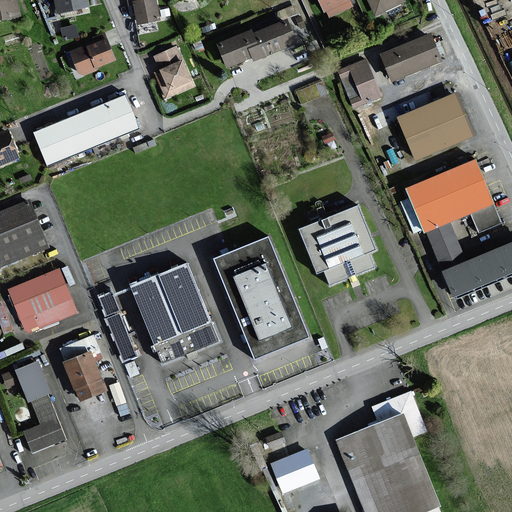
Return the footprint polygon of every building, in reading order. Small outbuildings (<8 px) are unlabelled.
[(17,0),(0,0),(0,19),(21,15),(17,0)] [(56,0),(59,11),(89,5),(88,0),(56,0)] [(155,0),(142,0),(135,2),(139,23),(159,19),(155,0)] [(348,0),(321,0),(329,17),(352,7),(348,0)] [(404,0),(369,0),(376,15),(405,1),(404,0)] [(252,30),(219,43),(228,67),(253,56),(255,60),(297,43),(287,19),(253,33),(252,30)] [(77,21),(62,26),(65,37),(80,33),(77,21)] [(85,45),(71,51),(80,73),(84,72),(85,74),(96,70),(95,68),(115,59),(105,33),(93,38),(96,43),(86,47),(85,45)] [(431,34),(382,54),(393,80),(442,60),(431,34)] [(177,47),(156,57),(162,70),(156,73),(167,98),(194,86),(177,47)] [(354,107),(381,95),(366,60),(339,71),(354,107)] [(323,79),(297,89),(302,102),(328,92),(323,79)] [(455,94),(399,117),(417,158),(473,135),(462,108),(455,94)] [(126,95),(35,132),(48,165),(139,128),(126,95)] [(8,130),(0,133),(0,165),(19,157),(8,130)] [(476,160),(408,188),(427,231),(450,221),(471,212),(479,232),(501,223),(493,204),(495,204),(476,160)] [(408,198),(402,200),(415,231),(421,228),(408,198)] [(0,266),(47,246),(27,201),(0,212),(0,266)] [(360,206),(301,228),(317,273),(325,270),(330,285),(375,269),(369,253),(377,251),(360,206)] [(450,221),(427,231),(455,296),(511,271),(511,242),(467,262),(450,221)] [(309,336),(269,236),(215,258),(255,358),(309,336)] [(219,340),(188,264),(134,286),(165,362),(219,340)] [(59,270),(11,290),(27,331),(76,311),(59,270)] [(113,290),(100,295),(124,360),(138,355),(113,290)] [(65,362),(82,400),(106,389),(91,355),(99,352),(92,336),(62,349),(67,361),(65,362)] [(39,361),(17,371),(29,401),(32,400),(48,393),(52,392),(39,361)] [(11,370),(4,372),(8,385),(15,383),(11,370)] [(382,425),(341,441),(368,511),(428,511),(449,504),(423,435),(429,432),(414,392),(375,406),(382,425)] [(32,400),(35,409),(42,425),(25,431),(33,452),(67,438),(52,402),(48,393),(32,400)] [(271,446),(286,442),(283,431),(268,435),(271,446)] [(276,459),(288,488),(323,474),(311,445),(276,459)]
